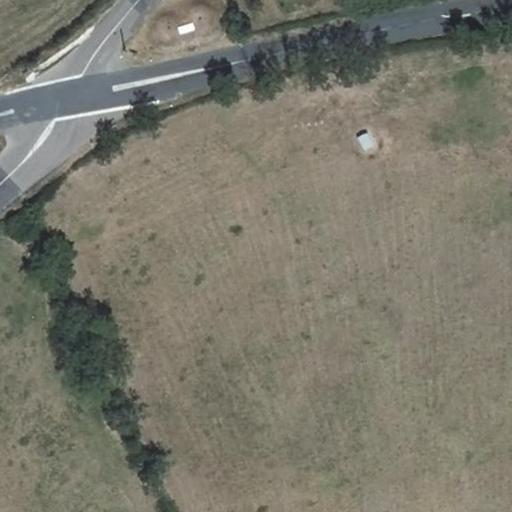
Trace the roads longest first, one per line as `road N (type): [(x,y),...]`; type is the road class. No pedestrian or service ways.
road 1 (tertiary): [(511,10),(471,12),(64,102)]
road 2 (tertiary): [(64,102),(139,0)]
